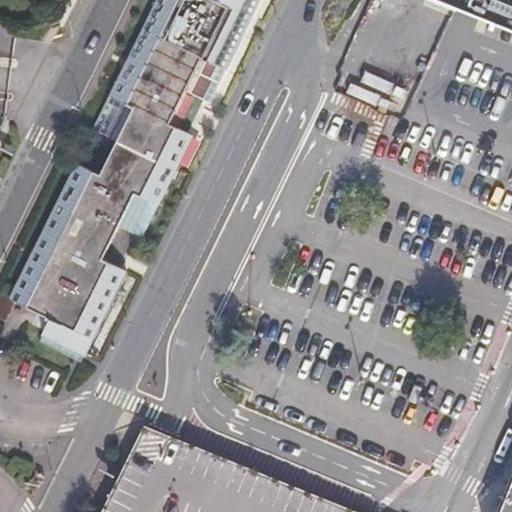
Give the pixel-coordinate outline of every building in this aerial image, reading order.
[(47,311),(39,328),(80,347),(122,262),(100,251),(116,218),(126,198),(130,187),(153,199),(155,196),(190,127),(167,116),(183,83),(200,49),(223,61),(253,0),(152,0),(109,87),(132,99),(115,133),(99,166),(76,154),(6,290),(47,311)] [(511,0),(445,0),(511,27),(511,0)] [(200,49),(183,83),(206,94),(223,61),(200,49)] [(92,121),(115,133),(132,99),(109,87),(92,121)] [(126,198),(116,218),(139,229),(153,199),(130,187),(126,198)] [(75,357),(80,347),(39,328),(34,337),(75,357)] [(385,511),(148,414),(144,413),(94,511),(385,511)] [(511,511),(511,465),(493,511),(511,511)]
